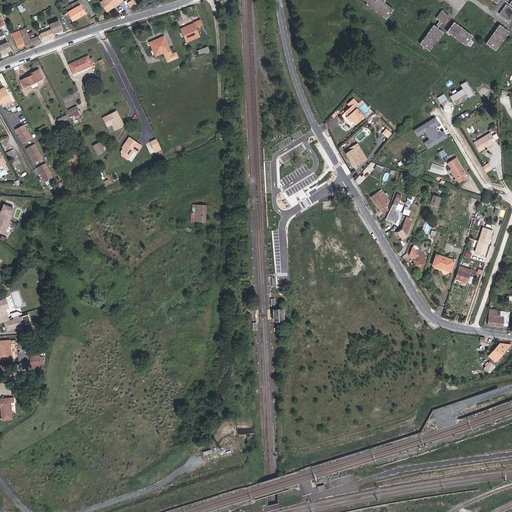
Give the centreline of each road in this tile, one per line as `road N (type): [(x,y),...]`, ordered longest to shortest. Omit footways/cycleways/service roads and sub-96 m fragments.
road 1 (residential): [(279,0),(308,113),(422,309),(450,329),(511,335)]
road 2 (residential): [(0,66),(189,0)]
road 3 (unknown): [(222,177),(216,29),(207,0)]
